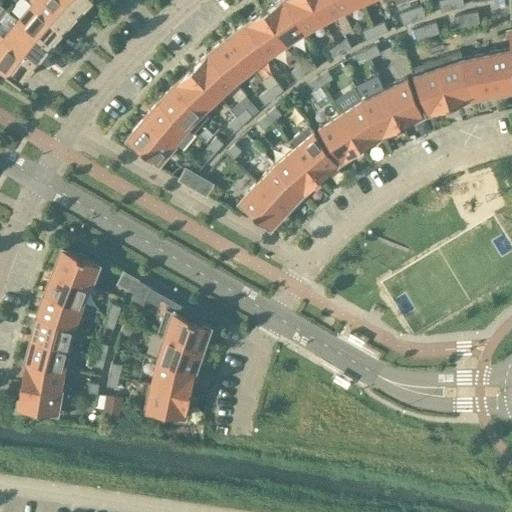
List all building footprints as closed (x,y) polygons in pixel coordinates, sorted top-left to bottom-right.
[(64,26),(33,0),(31,0),(34,2),(19,19),(53,47),(53,46),(49,43),(55,36),(59,39),(67,29),(64,26)] [(82,14),(66,0),(33,0),(64,26),(70,20),(73,23),(82,14)] [(66,0),(82,14),(82,13),(79,10),(85,3),(88,7),(94,0),(66,0)] [(288,41),(306,30),(287,0),(277,0),(266,8),(288,41)] [(326,19),(314,0),(287,0),(306,30),(312,26),(326,19)] [(314,0),(326,19),(343,9),(345,9),(340,0),(314,0)] [(363,0),(340,0),(345,9),(364,0),(363,0)] [(451,0),(438,0),(441,10),(453,7),(451,0)] [(422,4),(411,8),(414,19),(426,15),(422,4)] [(288,41),(266,8),(246,21),(270,53),(288,41)] [(411,8),(400,12),(403,23),(414,19),(411,8)] [(478,10),(465,13),(468,25),(480,22),(478,10)] [(465,13),(454,16),(457,27),(468,25),(465,13)] [(0,33),(0,34),(39,64),(39,63),(36,60),(41,53),(45,56),(53,47),(19,19),(5,37),(0,33)] [(388,29),(384,20),(373,25),(377,34),(388,29)] [(436,20),(424,24),(428,35),(440,32),(436,20)] [(269,54),(270,53),(246,21),(245,21),(228,35),(252,66),(269,54)] [(424,24),(413,28),(417,39),(428,35),(424,24)] [(366,39),(377,34),(373,25),(362,29),(366,39)] [(488,51),(496,91),(511,87),(511,28),(508,30),(510,47),(488,51)] [(470,53),(500,47),(497,32),(467,38),(470,53)] [(0,71),(3,73),(6,69),(21,80),(28,71),(32,74),(39,64),(0,34),(0,71)] [(252,66),(228,35),(210,49),(235,80),(252,66)] [(341,51),(352,46),(347,37),(337,43),(341,51)] [(331,57),(341,51),(337,43),(327,48),(331,57)] [(376,43),(366,48),(370,57),(381,52),(376,43)] [(366,48),(355,53),(359,62),(370,57),(366,48)] [(219,94),(235,80),(210,49),(209,50),(192,66),(219,94)] [(473,96),(463,57),(461,51),(437,59),(451,103),(472,96),(473,96)] [(473,96),(496,91),(488,51),(463,57),(473,96)] [(307,72),(317,66),(311,57),(302,64),(307,72)] [(428,110),(451,103),(437,59),(411,67),(428,110)] [(302,64),(292,70),(298,79),(307,72),(302,64)] [(203,110),(219,94),(192,66),(175,81),(203,110)] [(323,83),(333,77),(327,69),(318,75),(323,83)] [(318,75),(308,81),(313,90),(323,83),(318,75)] [(408,78),(386,89),(402,123),(423,112),(408,78)] [(159,99),(188,127),(193,131),(208,115),(203,110),(175,81),(159,99)] [(274,96),(284,89),(277,81),(268,88),(274,96)] [(265,103),(274,96),(268,88),(259,95),(265,103)] [(363,100),(381,133),(402,123),(386,89),(363,100)] [(175,143),(188,127),(159,99),(144,117),(175,143)] [(363,100),(342,113),(362,145),(381,133),(363,100)] [(275,105),(266,113),(273,120),(282,113),(275,105)] [(244,122),(253,114),(246,107),(237,115),(244,122)] [(266,113),(257,120),(264,128),(273,120),(266,113)] [(320,127),(342,158),(362,145),(342,113),(320,127)] [(235,130),(244,122),(237,115),(229,123),(235,130)] [(144,117),(128,136),(160,161),(175,143),(144,117)] [(289,140),(293,146),(320,176),(338,161),(309,123),(289,140)] [(216,150),(224,142),(216,135),(209,144),(216,150)] [(242,149),(235,142),(226,150),(234,158),(242,149)] [(208,159),(216,150),(209,144),(201,152),(208,159)] [(293,146),(275,162),(303,191),(320,176),(293,146)] [(303,191),(275,162),(258,180),(287,207),(303,191)] [(179,175),(188,183),(197,172),(188,165),(179,175)] [(206,192),(213,182),(204,176),(197,186),(206,192)] [(271,225),(287,207),(258,180),(240,199),(271,225)] [(90,285),(91,284),(99,262),(62,246),(53,270),(90,285)] [(83,305),(90,285),(53,270),(44,292),(83,305)] [(123,270),(117,282),(127,288),(134,276),(123,270)] [(141,280),(131,297),(144,304),(154,287),(141,280)] [(83,305),(44,292),(37,313),(37,315),(76,326),(76,325),(83,305)] [(112,302),(108,313),(117,316),(120,305),(112,302)] [(158,332),(165,334),(203,347),(211,324),(167,306),(158,332)] [(105,324),(113,327),(117,316),(108,313),(105,324)] [(71,345),(76,326),(37,315),(31,336),(71,345)] [(130,334),(134,322),(124,320),(121,331),(130,334)] [(157,357),(195,368),(203,347),(165,334),(157,357)] [(72,369),(78,347),(71,345),(31,336),(26,358),(25,359),(65,367),(72,369)] [(99,341),(97,352),(106,355),(109,344),(99,341)] [(97,352),(94,363),(103,366),(106,355),(97,352)] [(191,391),(195,368),(157,357),(151,381),(191,391)] [(61,390),(65,367),(25,359),(21,384),(61,390)] [(119,375),(122,363),(112,361),(110,373),(119,375)] [(117,386),(119,375),(110,373),(107,384),(117,386)] [(144,379),(138,406),(185,414),(191,391),(151,381),(144,379)] [(97,394),(99,382),(89,381),(87,392),(97,394)] [(58,410),(61,390),(21,384),(18,405),(58,410)] [(95,406),(97,394),(87,392),(85,404),(95,406)] [(106,393),(102,416),(119,419),(123,396),(106,393)]
